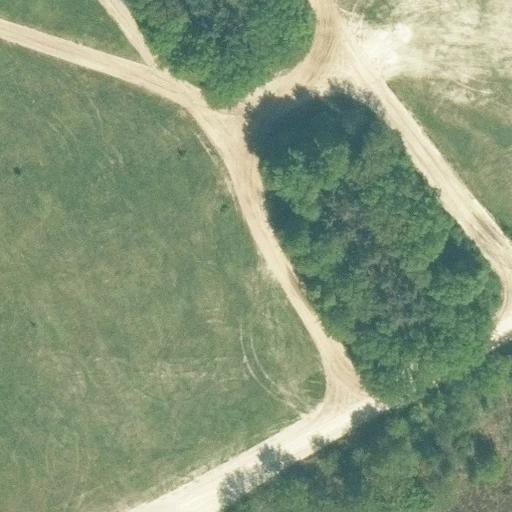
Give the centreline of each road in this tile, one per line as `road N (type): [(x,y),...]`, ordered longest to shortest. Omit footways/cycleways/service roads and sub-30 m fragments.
road 1 (track): [(0,28),(186,92),(222,130),(346,52)]
road 2 (track): [(511,318),(166,511)]
road 3 (track): [(318,0),(371,90),(511,260)]
road 4 (track): [(222,130),(265,238),(360,407)]
road 5 (track): [(186,92),(107,0)]
